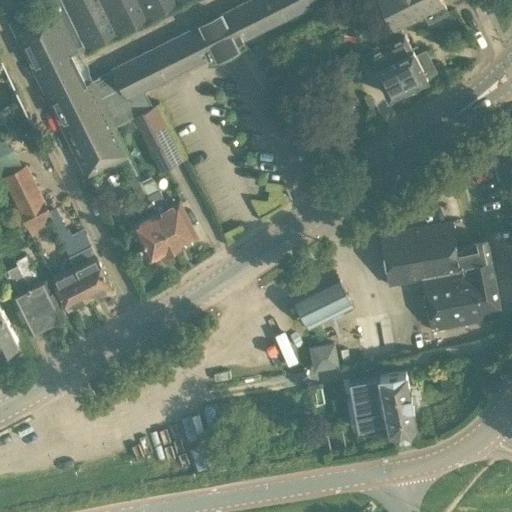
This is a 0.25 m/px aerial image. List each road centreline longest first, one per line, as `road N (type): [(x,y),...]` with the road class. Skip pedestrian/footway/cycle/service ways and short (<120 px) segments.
road 1 (tertiary): [(144,331),(501,81)]
road 2 (residential): [(0,39),(144,331)]
road 3 (tertiary): [(149,511),(394,472)]
road 4 (tertiary): [(0,414),(144,331)]
